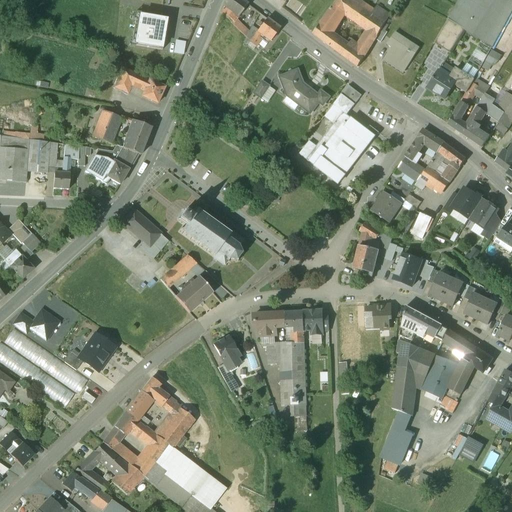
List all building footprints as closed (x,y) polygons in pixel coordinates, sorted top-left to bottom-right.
[(247,5),(239,0),(229,0),(224,8),(238,18),(247,5)] [(382,22),(349,0),(336,0),(333,6),(367,30),(377,36),(382,29),(385,24),(382,22)] [(349,0),(382,22),(388,15),(377,8),(375,10),(360,0),(349,0)] [(511,0),(459,0),(435,43),(450,52),(464,30),(491,48),(511,9),(511,0)] [(333,6),(313,34),(340,55),(347,46),(331,34),(343,13),(333,6)] [(238,18),(224,8),(220,13),(233,25),(236,21),(238,18)] [(162,51),(167,20),(140,15),(139,21),(135,20),(132,39),(136,40),(135,47),(162,51)] [(280,29),(266,20),(249,43),(255,47),(262,37),(270,43),(280,29)] [(249,33),(236,21),(233,25),(246,38),(249,33)] [(387,33),(382,29),(377,36),(375,40),(381,44),(387,33)] [(377,36),(367,30),(358,45),(357,44),(355,45),(350,42),(347,46),(340,55),(358,68),(375,40),(377,36)] [(414,45),(395,32),(387,45),(391,48),(383,60),(403,73),(412,60),(407,56),(414,45)] [(174,54),(183,55),(186,43),(176,41),(174,54)] [(491,52),(482,68),(488,72),(491,67),(494,66),(498,62),(501,57),(491,52)] [(473,80),(478,72),(466,65),(460,74),(456,81),(455,82),(456,83),(453,86),(466,94),(473,80)] [(137,76),(123,69),(114,88),(128,95),(131,87),(137,76)] [(449,78),(438,72),(432,81),(433,81),(428,89),(445,100),(453,86),(456,83),(455,82),(456,81),(460,74),(454,70),(451,75),(449,78)] [(318,97),(303,85),(298,72),(280,78),(285,90),(286,89),(288,94),(288,95),(300,104),(299,106),(310,114),(319,103),(323,106),(329,99),(321,93),(318,97)] [(149,81),(137,76),(131,87),(144,92),(149,81)] [(473,96),(481,100),(483,98),(487,92),(488,89),(473,80),(466,94),(461,102),(467,106),(473,96)] [(153,83),(149,81),(144,92),(141,97),(156,104),(164,89),(157,85),(158,83),(154,81),(153,83)] [(262,83),(255,94),(261,98),(268,87),(262,83)] [(348,86),(333,105),(346,115),(360,98),(354,94),(356,92),(348,86)] [(268,87),(261,98),(268,102),(276,92),(268,87)] [(483,98),(490,104),(494,97),(487,92),(483,98)] [(496,108),(504,114),(511,101),(504,96),(496,108)] [(490,104),(483,98),(481,100),(477,108),(485,113),(493,119),(498,123),(504,114),(496,108),(490,104)] [(507,130),(511,123),(511,101),(504,114),(498,123),(499,124),(498,125),(507,130)] [(461,102),(448,124),(448,125),(461,134),(466,124),(460,121),(468,106),(467,106),(461,102)] [(346,115),(333,105),(326,114),(336,121),(306,160),(338,184),(339,183),(374,137),(366,131),(346,115)] [(466,124),(461,134),(474,143),(480,135),(481,136),(483,134),(475,128),(485,113),(477,108),(466,124)] [(121,118),(103,111),(93,138),(110,144),(121,118)] [(483,134),(481,136),(487,140),(498,125),(499,124),(498,123),(493,119),(483,134)] [(151,128),(135,122),(129,137),(127,137),(122,149),(138,155),(140,156),(151,128)] [(378,133),(370,127),(366,131),(374,137),(378,133)] [(444,144),(423,130),(410,149),(418,154),(424,145),(437,154),(438,152),(444,144)] [(480,135),(474,143),(481,148),(487,140),(481,136),(480,135)] [(28,150),(29,140),(1,137),(0,148),(28,150)] [(47,173),(49,143),(29,140),(28,150),(26,172),(27,172),(47,173)] [(58,145),(49,143),(47,173),(54,174),(54,173),(56,173),(58,145)] [(465,160),(444,144),(438,152),(445,157),(452,163),(441,178),(449,183),(465,160)] [(78,148),(64,146),(63,159),(70,159),(70,160),(78,160),(78,148)] [(500,155),(495,162),(499,166),(508,172),(511,166),(511,165),(511,146),(503,158),(500,155)] [(112,152),(108,152),(108,160),(114,163),(114,162),(122,149),(116,147),(112,152)] [(28,150),(0,148),(0,180),(26,183),(27,172),(26,172),(28,150)] [(122,149),(114,162),(128,171),(138,155),(122,149)] [(418,154),(410,149),(405,158),(416,164),(421,156),(418,154)] [(108,152),(97,150),(95,157),(108,160),(108,152)] [(437,154),(427,168),(434,173),(445,157),(438,152),(437,154)] [(95,157),(94,157),(85,173),(102,183),(105,177),(114,163),(108,160),(95,157)] [(425,171),(416,164),(405,158),(398,168),(417,182),(420,177),(425,171)] [(128,171),(114,162),(114,163),(105,177),(102,183),(107,185),(110,180),(120,186),(128,171)] [(434,173),(427,168),(425,171),(420,177),(428,182),(426,186),(432,190),(434,187),(442,193),(449,183),(441,178),(434,173)] [(69,174),(62,173),(62,170),(61,170),(60,173),(56,173),(54,173),(54,174),(53,189),(68,190),(69,174)] [(353,190),(348,187),(345,193),(350,195),(353,190)] [(473,192),(472,194),(465,189),(459,197),(452,207),(456,209),(470,219),(482,200),(480,199),(481,198),(473,192)] [(403,200),(393,193),(389,198),(400,205),(403,200)] [(453,193),(443,208),(453,214),(456,209),(452,207),(459,197),(453,193)] [(400,205),(383,194),(371,211),(388,222),(400,205)] [(406,200),(416,207),(420,202),(409,195),(406,200)] [(491,204),(488,205),(482,200),(470,219),(476,222),(474,225),(484,231),(485,232),(493,220),(492,219),(493,216),(496,210),(494,209),(493,206),(491,204)] [(220,229),(214,224),(215,222),(214,221),(212,223),(206,218),(207,216),(206,215),(204,217),(197,212),(199,210),(198,209),(196,212),(194,210),(193,211),(195,212),(192,217),(186,213),(185,211),(184,211),(184,213),(179,220),(177,220),(177,222),(179,221),(186,225),(182,230),(180,229),(179,230),(182,232),(180,234),(181,235),(183,233),(189,238),(188,240),(189,241),(191,239),(197,243),(196,245),(197,246),(199,244),(205,249),(204,251),(205,252),(206,250),(213,255),(212,257),(213,258),(218,251),(227,260),(227,261),(227,262),(228,262),(229,260),(235,260),(236,263),(237,262),(236,260),(240,255),(243,255),(243,253),(240,253),(238,248),(240,246),(239,245),(238,246),(226,240),(231,233),(230,232),(228,234),(221,229),(223,227),(222,226),(220,229)] [(162,234),(134,210),(122,223),(144,242),(151,248),(160,237),(162,234)] [(431,219),(421,214),(414,227),(425,232),(431,219)] [(31,234),(18,220),(6,232),(10,236),(11,234),(21,244),(22,243),(31,234)] [(493,220),(485,232),(484,231),(482,236),(489,241),(493,236),(499,225),(500,224),(493,220)] [(381,233),(365,223),(359,232),(368,237),(375,242),(381,233)] [(6,232),(0,225),(0,244),(10,236),(6,232)] [(499,225),(493,236),(498,239),(505,229),(499,225)] [(511,227),(507,225),(505,229),(498,239),(511,247),(511,227)] [(242,241),(231,233),(226,240),(238,246),(239,245),(242,241)] [(368,237),(362,233),(359,247),(371,250),(372,245),(366,244),(368,237)] [(375,242),(388,250),(390,245),(392,240),(381,233),(375,242)] [(31,234),(22,243),(31,253),(40,244),(31,234)] [(151,248),(144,242),(136,250),(143,256),(145,254),(152,260),(167,243),(160,237),(151,248)] [(388,250),(385,259),(392,261),(395,252),(400,254),(403,247),(390,245),(388,250)] [(359,247),(353,270),(361,272),(361,275),(372,277),(379,251),(371,250),(359,247)] [(10,255),(3,248),(0,250),(0,256),(4,261),(11,267),(21,257),(15,251),(10,255)] [(227,260),(218,251),(213,258),(224,266),(227,262),(227,261),(227,260)] [(394,281),(412,287),(416,276),(422,262),(421,261),(403,255),(394,281)] [(33,269),(21,257),(11,267),(12,269),(22,279),(33,269)] [(187,257),(160,280),(167,288),(195,263),(187,257)] [(416,276),(428,280),(433,270),(434,268),(427,266),(428,262),(422,260),(421,261),(422,262),(416,276)] [(4,261),(0,264),(0,269),(4,274),(7,274),(12,269),(11,267),(4,261)] [(428,280),(428,282),(434,284),(439,274),(440,274),(440,273),(433,270),(428,280)] [(440,274),(439,274),(434,284),(429,295),(441,300),(451,280),(440,274)] [(199,278),(190,286),(188,283),(185,286),(187,288),(176,298),(190,313),(213,293),(199,278)] [(463,285),(451,280),(441,300),(453,306),(458,296),(463,285)] [(469,287),(463,284),(463,285),(458,296),(464,298),(469,287)] [(469,287),(464,298),(470,301),(473,295),(474,295),(476,290),(469,287)] [(474,295),(473,295),(470,301),(464,314),(476,319),(485,300),(474,295)] [(500,299),(496,306),(497,306),(494,312),(500,315),(506,303),(500,299)] [(496,306),(485,300),(476,319),(488,325),(494,312),(497,306),(496,306)] [(390,306),(373,307),(373,309),(374,330),(379,329),(388,329),(388,320),(390,320),(390,306)] [(504,306),(501,314),(507,316),(510,308),(504,306)] [(441,327),(405,307),(399,341),(410,346),(411,342),(412,342),(417,329),(426,334),(442,342),(447,331),(441,328),(441,327)] [(373,309),(365,309),(365,315),(365,330),(374,330),(373,309)] [(58,322),(40,310),(32,322),(27,329),(45,341),(58,322)] [(322,311),(303,312),(304,331),(310,331),(311,335),(322,334),(322,331),(322,313),(322,311)] [(303,312),(285,313),(286,327),(286,328),(294,328),(294,332),(304,331),(303,312)] [(24,334),(27,329),(32,322),(19,313),(11,325),(24,334)] [(285,313),(253,315),(254,323),(257,323),(258,337),(267,336),(276,336),(276,328),(286,327),(285,313)] [(511,319),(506,316),(497,335),(509,341),(511,336),(511,319)] [(276,336),(267,336),(267,347),(273,347),(273,346),(281,347),(281,343),(286,343),(286,328),(286,327),(276,328),(276,336)] [(426,334),(417,329),(412,342),(416,343),(419,337),(423,339),(426,334)] [(87,381),(14,330),(5,343),(78,394),(87,381)] [(292,344),(286,343),(288,406),(307,405),(304,331),(294,332),(291,332),(292,344)] [(461,340),(447,331),(442,342),(449,345),(456,350),(461,340)] [(80,355),(78,359),(82,362),(96,371),(106,356),(108,358),(115,348),(95,334),(80,355)] [(228,337),(213,345),(222,360),(230,356),(236,366),(239,364),(236,359),(240,357),(228,337)] [(492,360),(461,340),(456,350),(465,356),(463,361),(474,369),(483,374),(484,374),(487,368),(492,360)] [(410,346),(399,341),(397,354),(400,354),(398,369),(417,372),(425,352),(410,346)] [(74,395),(1,343),(0,344),(0,361),(66,407),(74,395)] [(288,406),(286,343),(281,343),(281,347),(273,346),(273,347),(267,347),(268,364),(281,364),(283,406),(288,406)] [(80,355),(73,350),(64,363),(76,371),(82,362),(78,359),(80,355)] [(459,366),(425,352),(417,372),(414,388),(415,388),(442,401),(444,396),(452,400),(457,402),(474,369),(463,361),(459,366)] [(222,360),(221,360),(224,364),(227,371),(228,370),(236,366),(230,356),(222,360)] [(224,364),(217,368),(226,383),(233,380),(228,370),(227,371),(224,364)] [(347,365),(339,365),(340,378),(342,400),(349,399),(347,365)] [(417,372),(398,369),(396,378),(392,407),(392,409),(399,412),(411,417),(415,388),(414,388),(417,372)] [(511,375),(504,371),(488,401),(488,402),(488,401),(497,406),(499,403),(502,404),(510,388),(511,389),(511,375)] [(14,383),(0,372),(0,390),(2,388),(8,392),(14,383)] [(138,420),(153,400),(170,413),(175,407),(176,405),(157,390),(161,385),(152,378),(135,400),(126,412),(138,420)] [(233,380),(226,383),(231,393),(238,389),(233,380)] [(450,404),(452,400),(444,396),(442,401),(450,404)] [(511,414),(509,413),(494,404),(486,418),(511,433),(511,414)] [(307,418),(307,405),(288,406),(289,419),(294,418),(306,418),(307,418)] [(160,426),(154,434),(157,436),(168,445),(176,445),(194,423),(175,407),(170,413),(160,426)] [(116,444),(118,441),(127,429),(149,446),(157,436),(154,434),(149,430),(148,430),(134,419),(126,412),(109,435),(103,444),(111,451),(112,450),(132,468),(138,461),(116,444)] [(399,412),(392,431),(404,436),(411,417),(399,412)] [(307,427),(306,418),(294,418),(295,427),(307,427)] [(2,433),(0,435),(0,444),(11,433),(8,430),(4,435),(2,433)] [(404,436),(392,431),(382,459),(401,466),(411,439),(404,436)] [(11,433),(0,444),(0,445),(6,451),(18,439),(12,433),(11,433)] [(132,469),(144,477),(168,445),(157,436),(149,446),(138,461),(132,468),(132,469)] [(482,447),(468,440),(459,456),(473,463),(482,447)] [(25,445),(23,444),(11,456),(22,467),(34,455),(25,445)] [(100,459),(104,463),(117,476),(126,465),(122,462),(112,453),(102,445),(94,453),(73,473),(98,491),(102,494),(107,487),(102,483),(88,473),(100,459)] [(224,488),(168,445),(144,477),(187,511),(210,511),(208,509),(224,488)] [(488,454),(488,462),(496,462),(496,455),(488,454)] [(9,470),(0,464),(0,476),(1,477),(9,470)] [(141,479),(126,465),(117,476),(111,483),(127,496),(141,479)] [(79,479),(71,473),(63,485),(71,491),(74,487),(79,479)] [(97,492),(79,479),(74,487),(91,499),(97,492)] [(98,491),(97,492),(91,499),(90,502),(103,511),(108,505),(111,500),(102,494),(98,491)] [(58,508),(49,499),(38,511),(60,511),(62,511),(58,508)] [(78,511),(79,511),(65,500),(58,508),(62,511),(60,511),(78,511)] [(124,511),(126,510),(111,500),(108,505),(117,511),(124,511)]
